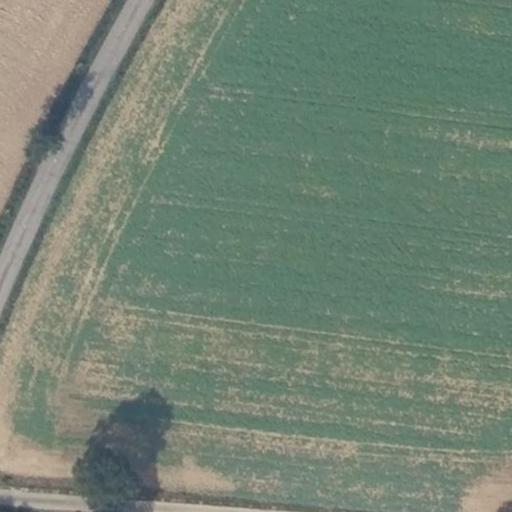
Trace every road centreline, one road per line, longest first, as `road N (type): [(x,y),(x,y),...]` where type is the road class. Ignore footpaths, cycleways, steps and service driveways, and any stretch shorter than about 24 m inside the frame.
road 1 (unclassified): [(141,0),(0,284)]
road 2 (unclassified): [(0,491),(176,511)]
